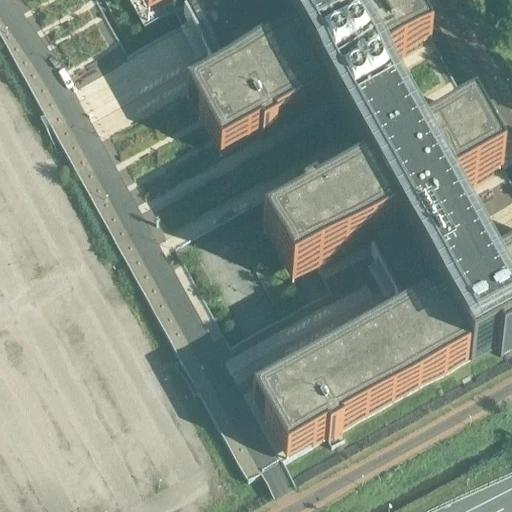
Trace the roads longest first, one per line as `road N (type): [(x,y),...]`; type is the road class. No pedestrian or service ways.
road 1 (unclassified): [(290,511),(511,389)]
road 2 (unclassified): [(511,126),(442,0)]
